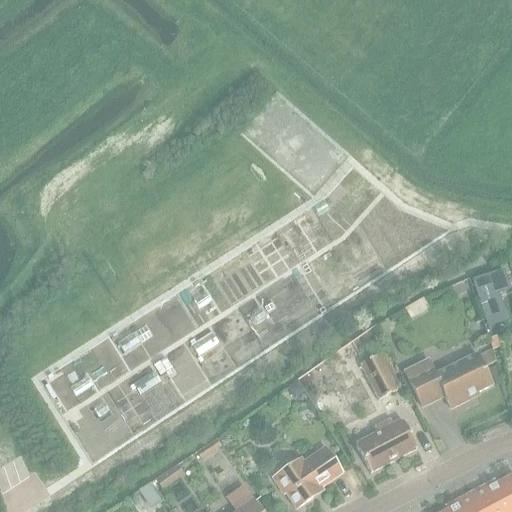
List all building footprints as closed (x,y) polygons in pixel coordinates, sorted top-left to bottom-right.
[(506,322),(497,295),(508,291),(502,272),(471,282),(487,329),(506,322)] [(378,356),(359,366),(377,402),(396,392),(378,356)] [(427,362),(403,373),(421,409),(443,398),(449,411),(476,398),(475,395),(491,387),(475,356),(434,376),(427,362)] [(354,446),(369,475),(416,450),(400,421),(392,426),(389,420),(372,429),(375,434),(354,446)] [(200,461),(219,448),(215,442),(196,455),(200,461)] [(285,495),(296,511),(311,500),(309,496),(341,475),(324,450),(302,464),(300,461),(272,480),(283,496),(285,495)] [(183,477),(177,468),(155,482),(161,492),(183,477)] [(492,482),(469,495),(478,511),(511,511),(511,476),(494,486),(492,482)] [(478,511),(469,495),(446,507),(448,511),(445,511),(478,511)] [(257,511),(247,496),(231,507),(234,511),(257,511)]
